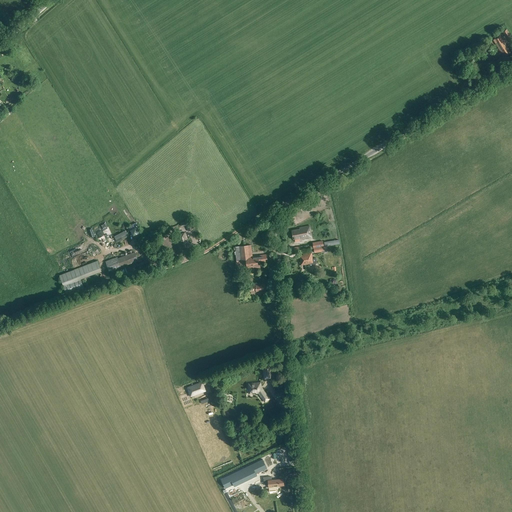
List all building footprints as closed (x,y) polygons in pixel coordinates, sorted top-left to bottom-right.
[(508,40),(511,38),(507,29),(503,32),(508,40)] [(504,56),(510,52),(500,36),(493,40),(501,53),(502,52),(504,56)] [(8,123),(16,117),(14,114),(6,120),(8,123)] [(192,230),(188,220),(180,223),(182,227),(185,226),(188,232),(192,230)] [(136,222),(128,226),(126,227),(129,232),(131,231),(135,239),(143,235),(136,222)] [(300,229),(291,230),(293,239),(294,239),(295,242),(300,241),(300,240),(312,238),(310,226),(299,228),(300,229)] [(126,231),(115,237),(117,240),(122,237),(124,240),(128,237),(126,235),(128,234),(126,231)] [(182,247),(189,245),(185,232),(178,234),(182,247)] [(103,247),(101,244),(97,245),(101,254),(106,252),(104,247),(103,247)] [(235,251),(237,267),(246,265),(247,273),(254,272),(254,269),(260,268),(260,262),(267,261),(266,254),(252,256),(251,245),(239,246),(239,247),(235,247),(235,251)] [(117,257),(106,261),(109,271),(138,260),(135,251),(117,258),(117,257)] [(85,261),(100,255),(99,253),(84,258),(85,261)] [(303,256),(299,256),(301,266),(309,264),(309,268),(314,267),(317,263),(316,259),(312,259),(311,253),(303,254),(303,256)] [(84,261),(83,258),(86,256),(85,254),(74,259),(77,265),(84,261)] [(102,272),(97,261),(59,276),(67,297),(85,290),(81,280),(102,272)] [(250,292),(256,291),(256,292),(266,291),(264,284),(259,284),(259,283),(255,283),(256,285),(249,286),(249,289),(250,292)] [(263,367),(264,379),(271,379),(270,366),(263,367)] [(205,391),(202,382),(187,388),(190,397),(205,391)] [(249,393),(258,393),(265,401),(269,398),(261,388),(260,383),(248,384),(249,393)] [(233,484),(234,486),(257,475),(256,474),(267,468),(262,459),(221,479),(225,488),(233,484)] [(268,480),(269,487),(284,485),(283,479),(272,480),(271,477),(268,478),(268,480)] [(260,485),(237,488),(239,502),(257,500),(258,507),(246,508),(246,511),(278,511),(277,503),(271,504),(270,498),(262,499),(260,485)]
